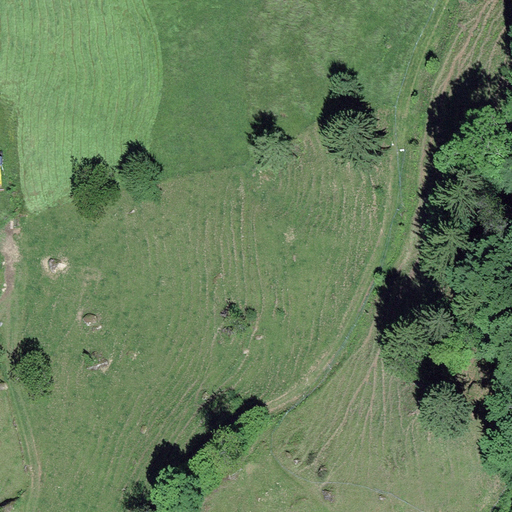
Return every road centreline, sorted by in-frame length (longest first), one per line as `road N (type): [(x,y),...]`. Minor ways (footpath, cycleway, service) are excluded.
road 1 (track): [(442,0),(401,113),(396,199),(324,363),(143,500),(138,511)]
road 2 (track): [(31,511),(39,474),(26,409),(0,374)]
